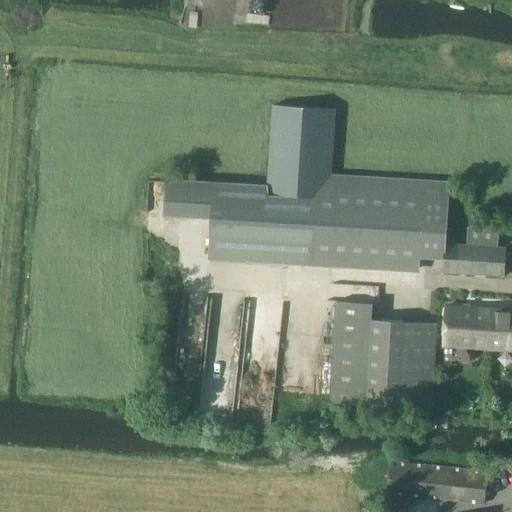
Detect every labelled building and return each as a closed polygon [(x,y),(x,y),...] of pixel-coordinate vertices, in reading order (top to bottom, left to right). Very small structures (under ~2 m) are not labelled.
[(273,105),(269,184),(268,192),(329,196),(335,109),(273,105)] [(269,184),(166,178),(164,214),(213,217),(211,254),(419,268),(420,257),(442,259),(443,244),(444,242),(447,242),(451,180),(331,174),(330,196),(268,192),(269,184)] [(444,242),(443,244),(442,259),(442,272),(504,275),(506,246),(496,246),(498,226),(468,224),(466,244),(447,242),(444,242)] [(490,347),(492,307),(446,304),(443,344),(490,347)] [(511,308),(492,307),(490,347),(511,348),(511,308)] [(435,322),(372,317),(368,404),(430,407),(435,322)] [(486,470),(391,461),(388,493),(483,503),(486,470)]
